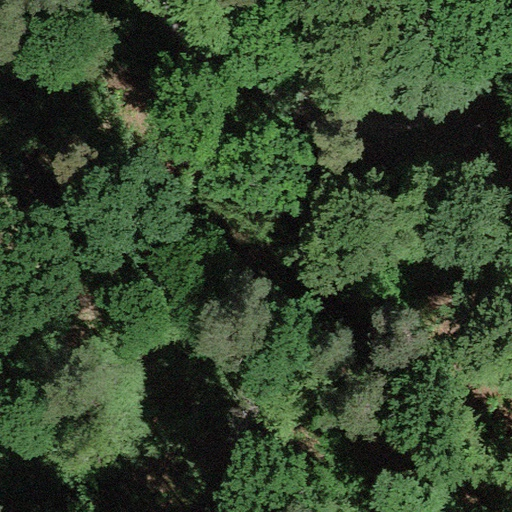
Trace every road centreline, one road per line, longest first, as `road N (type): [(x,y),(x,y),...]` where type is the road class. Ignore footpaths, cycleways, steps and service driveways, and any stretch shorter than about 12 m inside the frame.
road 1 (track): [(511,68),(467,121),(342,141),(217,83),(147,0)]
road 2 (track): [(467,121),(511,235)]
